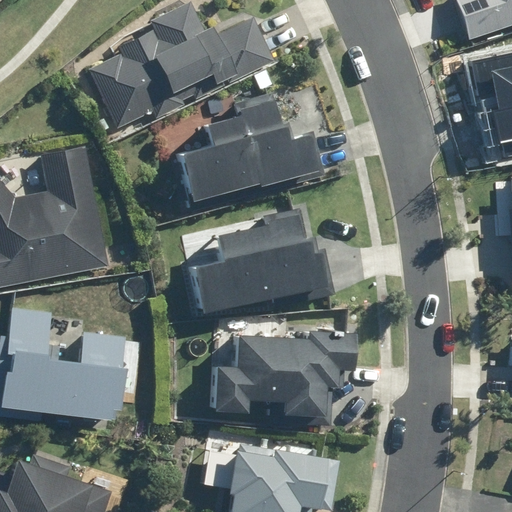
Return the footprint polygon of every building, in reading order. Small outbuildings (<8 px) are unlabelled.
[(150,120),(273,60),(251,14),(217,30),(213,22),(202,28),(188,0),(187,0),(148,19),(151,25),(117,42),(121,50),(87,67),(116,127),(146,112),(150,120)] [(511,0),(452,0),(467,40),(511,23),(511,0)] [(166,153),(181,210),(322,173),(310,129),(288,135),(275,88),(259,92),(255,77),(232,83),(239,109),(198,120),(204,143),(166,153)] [(46,191),(16,196),(0,178),(0,284),(106,265),(84,144),(39,152),(46,191)] [(511,234),(511,171),(491,173),(495,236),(511,234)] [(311,250),(298,199),(255,209),(258,222),(214,233),(219,254),(187,262),(199,311),(265,294),(269,309),(334,293),(323,247),(311,250)] [(51,310),(5,306),(0,361),(0,404),(117,415),(124,334),(82,330),(79,358),(47,355),(51,310)] [(233,364),(211,364),(210,409),(245,410),(245,399),(282,400),(281,412),(321,413),(321,387),(335,387),(335,364),(349,365),(350,329),(307,328),(307,334),(233,332),(233,364)] [(199,485),(231,490),(227,511),(308,511),(309,507),(326,510),(335,456),(266,445),(265,453),(206,443),(199,485)] [(0,486),(0,511),(101,511),(109,489),(67,475),(70,465),(29,451),(26,461),(16,457),(5,488),(0,486)]
